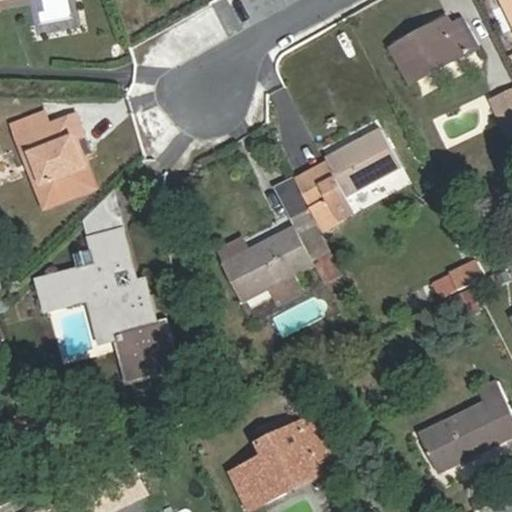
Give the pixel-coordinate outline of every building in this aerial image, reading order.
[(70,0),(39,0),(43,25),(74,20),(70,0)] [(511,0),(500,0),(511,25),(511,0)] [(396,49),(415,83),(481,48),(465,20),(455,26),(451,19),(396,49)] [(511,88),(490,98),(511,148),(511,88)] [(50,110),(19,123),(25,138),(22,139),(29,155),(36,153),(49,184),(42,186),(50,206),(97,187),(83,153),(78,139),(88,135),(80,115),(56,125),(50,110)] [(329,163),(297,180),(313,211),(333,201),(343,222),(359,213),(350,197),(405,167),(385,129),(328,159),(329,163)] [(93,149),(88,135),(78,139),(83,153),(93,149)] [(36,153),(29,155),(42,186),(49,184),(36,153)] [(270,202),(285,233),(297,228),(316,265),(336,254),(319,221),(314,224),(296,189),(270,202)] [(95,240),(124,232),(114,194),(89,218),(95,240)] [(251,251),(230,262),(248,298),(316,265),(297,228),(285,233),(251,251)] [(126,335),(137,379),(185,367),(172,321),(163,324),(158,325),(146,281),(138,283),(124,232),(95,240),(98,251),(102,265),(85,270),(52,279),(59,306),(92,297),(108,293),(120,337),(126,335)] [(230,262),(251,251),(245,239),(223,249),(230,262)] [(80,256),(85,270),(102,265),(98,251),(80,256)] [(480,264),(453,277),(460,291),(488,278),(480,264)] [(464,320),(482,312),(472,288),(453,297),(464,320)] [(108,293),(92,297),(103,341),(120,337),(108,293)] [(331,365),(311,375),(319,391),(338,381),(331,365)] [(423,434),(442,473),(511,438),(511,404),(501,382),(481,392),(487,404),(423,434)] [(325,413),(316,418),(337,457),(346,453),(325,413)] [(337,457),(316,418),(262,445),(269,458),(235,474),(253,510),(286,494),(282,484),(322,465),(337,457)] [(3,423),(0,424),(0,444),(11,438),(3,423)] [(132,465),(81,490),(90,511),(97,511),(143,490),(132,465)] [(327,475),(322,465),(282,484),(286,494),(327,475)] [(330,511),(322,492),(273,511),(330,511)]
